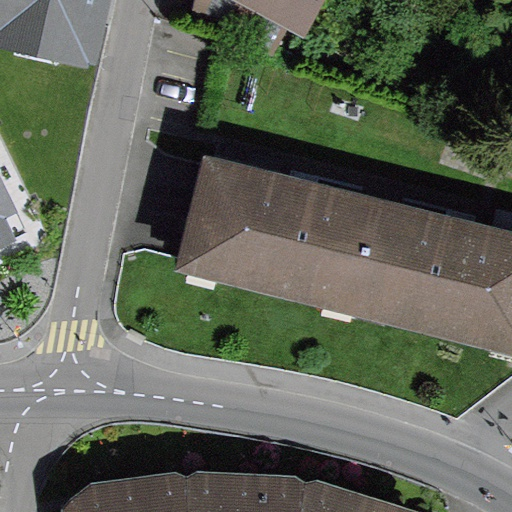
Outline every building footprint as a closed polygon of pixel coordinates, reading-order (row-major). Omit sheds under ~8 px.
[(4,0),(0,18),(0,25),(80,44),(90,0),(4,0)] [(271,0),(296,13),(302,0),(271,0)] [(356,303),(380,207),(210,165),(186,261),(356,303)] [(511,240),(380,207),(356,303),(511,342),(511,240)] [(60,511),(425,511),(429,498),(304,462),(191,458),(90,471),(59,496),(60,511)]
